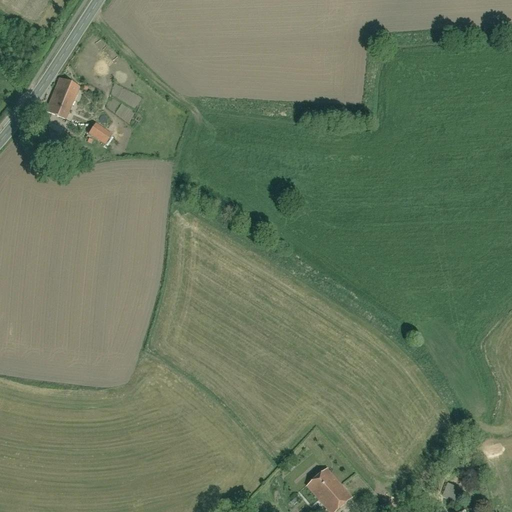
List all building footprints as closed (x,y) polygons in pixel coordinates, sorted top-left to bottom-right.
[(67,123),(71,122),(83,90),(61,81),(48,114),(67,123)] [(109,146),(117,135),(101,123),(93,134),(109,146)] [(0,162),(0,178),(9,178),(9,162),(0,162)] [(189,165),(186,172),(200,180),(203,173),(189,165)] [(309,487),(330,511),(336,511),(352,499),(328,471),(309,487)]
